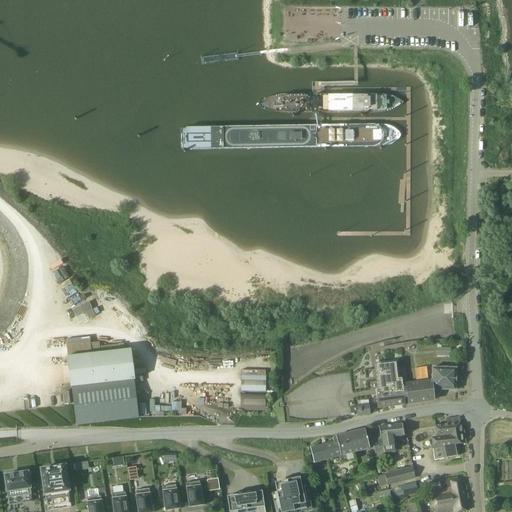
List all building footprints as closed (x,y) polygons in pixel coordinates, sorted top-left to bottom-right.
[(393,18),(405,18),(405,8),(392,8),(393,18)] [(403,113),(403,93),(392,93),(318,94),(253,95),(253,115),(403,113)] [(184,123),(184,145),(404,145),(404,123),(184,123)] [(66,299),(76,293),(69,280),(59,286),(66,299)] [(72,308),(87,302),(84,294),(69,301),(72,308)] [(88,302),(73,310),(76,316),(84,312),(89,319),(95,316),(91,309),(91,308),(88,302)] [(74,406),(76,425),(138,418),(134,381),(130,350),(91,355),(90,342),(67,345),(68,357),(72,388),(74,406)] [(436,347),(436,356),(450,356),(450,347),(436,347)] [(396,363),(376,366),(379,390),(375,390),(378,408),(405,405),(404,399),(404,394),(403,387),(399,387),(396,363)] [(407,394),(404,394),(404,399),(408,398),(409,404),(434,400),(431,389),(456,390),(456,368),(432,368),(432,381),(406,384),(407,394)] [(240,391),(265,392),(266,371),(241,371),(240,391)] [(240,412),(265,412),(265,396),(241,396),(240,412)] [(356,407),(358,416),(370,414),(369,405),(356,407)] [(450,446),(457,445),(463,444),(460,423),(459,417),(446,419),(446,425),(434,426),(436,437),(449,435),(450,446)] [(402,425),(378,427),(379,435),(370,437),(375,454),(385,451),(385,453),(394,452),(392,437),(404,436),(402,425)] [(349,434),(354,453),(369,449),(365,430),(349,434)] [(323,445),(327,460),(341,457),(341,456),(354,453),(349,434),(336,437),(333,438),(334,442),(323,445)] [(431,438),(434,461),(458,456),(457,445),(450,446),(449,435),(436,437),(431,438)] [(310,448),(314,464),(327,460),(323,445),(310,448)] [(50,468),(41,470),(47,511),(71,507),(65,466),(56,468),(56,467),(50,468)] [(136,466),(127,467),(128,480),(137,479),(136,466)] [(384,475),(387,486),(399,483),(415,478),(412,468),(384,475)] [(28,473),(5,476),(9,502),(23,500),(24,504),(32,502),(28,473)] [(431,492),(434,511),(453,511),(454,511),(453,511),(461,511),(467,511),(461,480),(457,480),(457,477),(441,481),(442,486),(447,485),(448,489),(431,492)] [(287,480),(294,511),(306,509),(300,478),(287,480)] [(274,483),(280,511),(291,511),(294,511),(287,480),(274,483)] [(203,506),(199,481),(186,484),(189,508),(203,506)] [(400,486),(403,497),(418,494),(415,483),(400,486)] [(179,510),(176,485),(162,487),(165,511),(179,510)] [(152,511),(149,489),(135,491),(138,511),(152,511)] [(128,511),(125,492),(111,494),(113,511),(128,511)] [(245,494),(247,511),(265,511),(262,492),(245,494)] [(227,497),(229,511),(247,511),(245,494),(227,497)] [(102,511),(101,496),(87,498),(88,511),(102,511)] [(404,504),(406,511),(419,511),(417,500),(404,504)]
